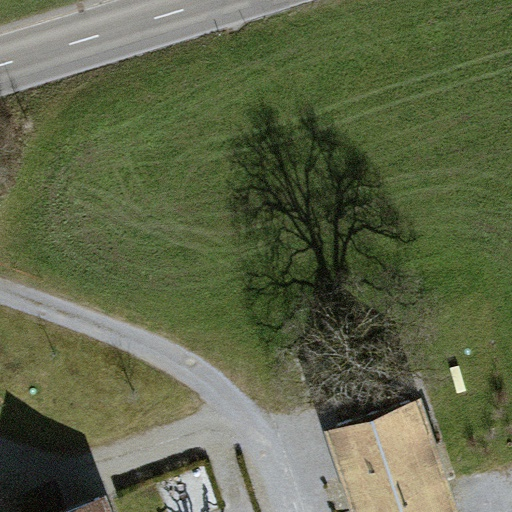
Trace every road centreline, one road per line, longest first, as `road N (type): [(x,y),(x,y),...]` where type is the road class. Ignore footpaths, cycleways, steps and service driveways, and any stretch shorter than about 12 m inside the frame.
road 1 (unknown): [(0,317),(67,335),(175,388),(223,427),(293,511)]
road 2 (tertiary): [(0,68),(222,0)]
